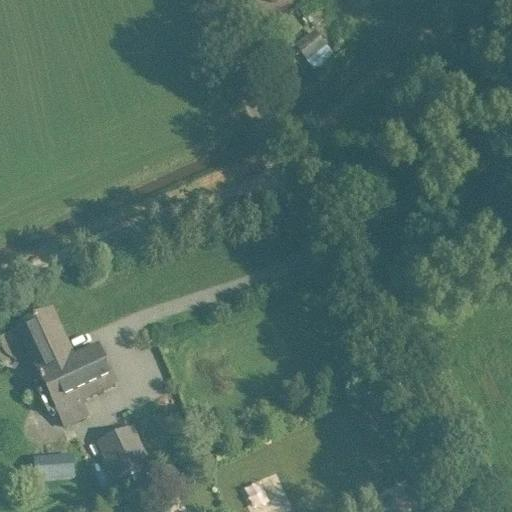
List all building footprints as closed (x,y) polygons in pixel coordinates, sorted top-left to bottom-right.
[(314,72),(333,57),(315,33),(296,47),(314,72)] [(98,350),(77,359),(54,311),(19,327),(65,427),(87,417),(79,399),(114,383),(98,350)] [(96,445),(114,482),(151,464),(133,427),(96,445)] [(188,465),(216,448),(212,441),(203,446),(202,444),(183,455),(188,465)] [(71,455),(41,458),(43,480),(72,477),(71,455)]
